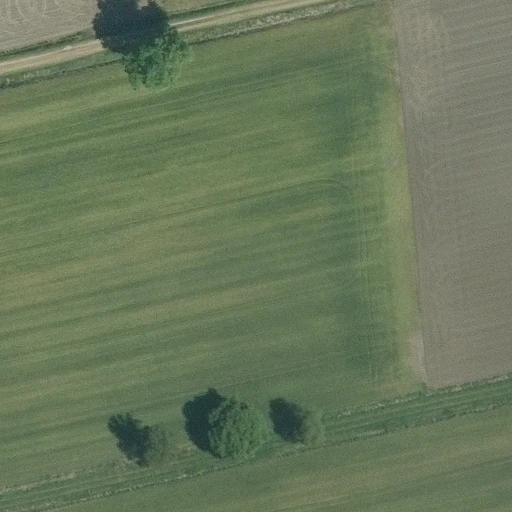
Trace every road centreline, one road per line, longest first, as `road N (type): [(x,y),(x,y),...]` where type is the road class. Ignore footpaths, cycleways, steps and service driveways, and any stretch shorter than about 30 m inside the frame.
road 1 (track): [(0,505),(511,385)]
road 2 (track): [(0,70),(312,0)]
